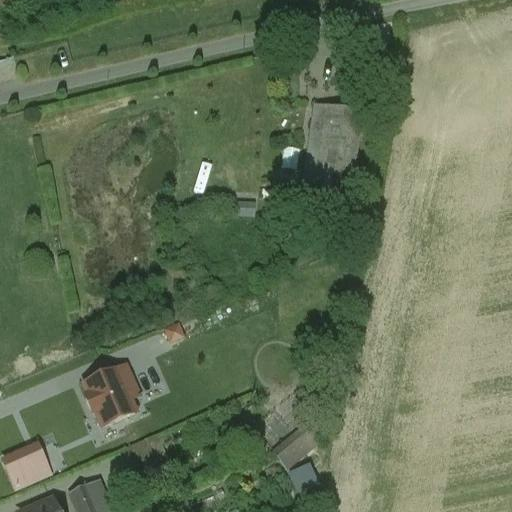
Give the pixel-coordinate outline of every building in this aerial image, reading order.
[(0,62),(0,81),(20,75),(15,58),(0,62)] [(321,148),(311,214),(346,219),(361,116),(315,109),(315,111),(322,112),(316,147),(321,148)] [(258,204),(231,203),(230,218),(258,219),(258,204)] [(81,434),(65,397),(35,410),(50,447),(81,434)] [(13,411),(0,417),(0,468),(32,455),(13,411)] [(306,428),(274,451),(288,472),(321,449),(306,428)] [(145,446),(125,455),(134,475),(154,466),(145,446)] [(109,511),(98,485),(69,497),(75,511),(109,511)] [(54,511),(51,503),(30,511),(54,511)]
